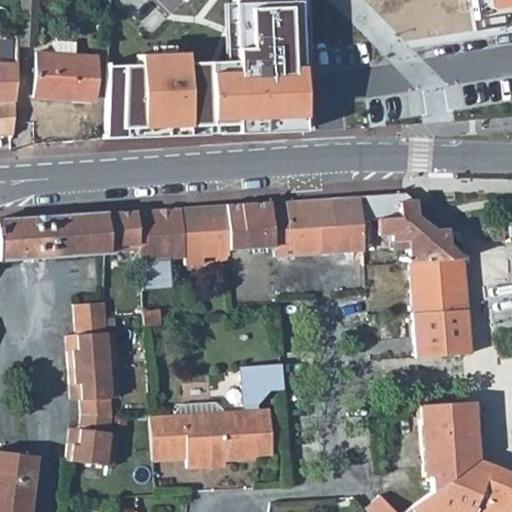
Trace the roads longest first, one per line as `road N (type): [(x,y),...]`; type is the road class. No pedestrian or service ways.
road 1 (secondary): [(511,156),(55,176)]
road 2 (residential): [(327,382),(341,488),(265,493),(237,511)]
